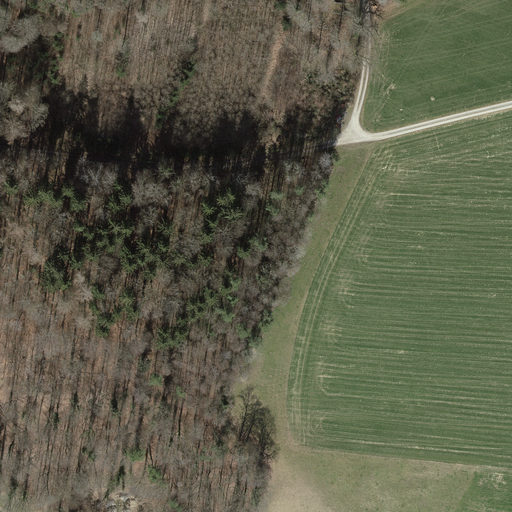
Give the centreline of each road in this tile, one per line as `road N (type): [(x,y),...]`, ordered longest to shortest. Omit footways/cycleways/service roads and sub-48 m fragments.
road 1 (track): [(511,106),(216,169),(0,149)]
road 2 (track): [(365,0),(361,100),(347,142)]
